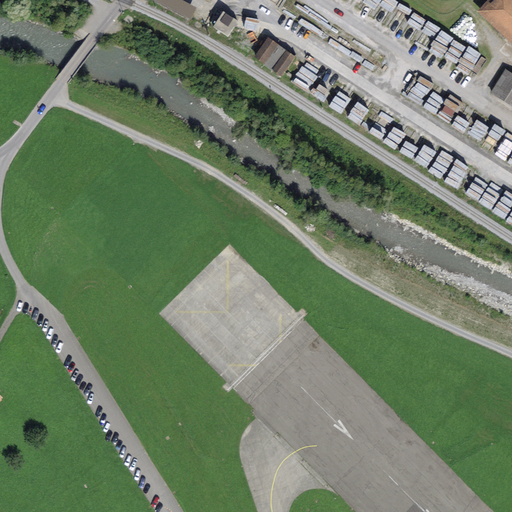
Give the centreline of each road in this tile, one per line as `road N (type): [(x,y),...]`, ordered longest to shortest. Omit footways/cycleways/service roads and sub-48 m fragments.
road 1 (track): [(43,105),(150,145),(395,302),(474,332),(511,366)]
road 2 (track): [(511,316),(368,255),(165,123),(57,86)]
road 3 (residential): [(124,0),(0,158)]
